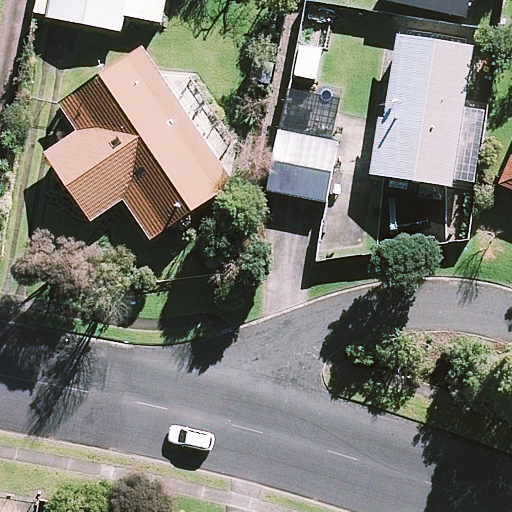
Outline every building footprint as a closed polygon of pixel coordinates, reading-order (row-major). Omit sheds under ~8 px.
[(165,0),(54,0),(52,19),(121,31),(123,16),(162,22),(165,0)] [(329,0),(296,0),(296,22),(329,22),(329,0)] [(470,48),(396,37),(383,124),(350,119),(342,171),(451,187),(470,48)] [(231,184),(141,50),(60,105),(79,133),(46,155),(90,221),(123,199),(150,239),(231,184)] [(335,141),(277,133),(268,193),(327,201),(335,141)] [(511,159),(501,186),(511,190),(511,159)]
